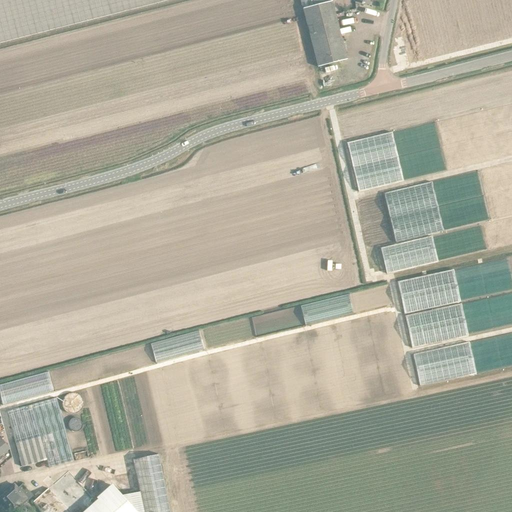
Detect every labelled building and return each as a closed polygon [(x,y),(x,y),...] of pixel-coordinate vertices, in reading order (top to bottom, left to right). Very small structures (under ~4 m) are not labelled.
[(315,5),(313,0),(300,0),(302,8),(315,5)] [(335,14),(332,1),(315,5),(302,8),(317,67),(347,59),(335,14)] [(300,304),(304,323),(334,317),(334,316),(353,312),(349,294),(300,304)] [(199,330),(151,342),(155,361),(203,350),(199,330)] [(99,357),(48,370),(53,389),(104,377),(99,357)] [(48,372),(0,383),(0,389),(3,403),(21,399),(21,398),(30,396),(28,387),(36,385),(38,394),(52,390),(48,372)] [(78,406),(78,398),(74,398),(74,395),(66,395),(66,400),(70,399),(70,406),(78,406)] [(57,399),(5,413),(21,471),(73,461),(73,458),(57,399)] [(0,456),(9,449),(0,439),(0,438),(0,456)] [(95,501),(68,471),(49,488),(48,488),(33,502),(42,511),(169,511),(158,454),(133,460),(140,492),(121,495),(113,485),(95,501)] [(32,496),(22,484),(17,488),(14,484),(1,496),(0,496),(1,497),(12,509),(12,510),(13,510),(17,506),(18,508),(32,496)]
